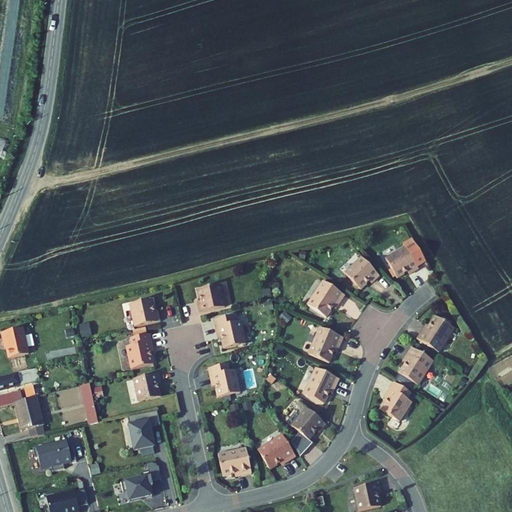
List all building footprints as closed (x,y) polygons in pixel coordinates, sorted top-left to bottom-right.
[(411,273),(417,269),(404,247),(384,259),(396,278),(406,272),(409,270),(411,273)] [(374,282),(380,277),(362,258),(345,274),(361,290),(369,282),(371,280),(374,282)] [(323,282),(308,306),(327,318),(333,308),(335,305),(338,307),(345,295),(323,282)] [(197,305),(199,313),(224,307),(219,284),(197,289),(200,301),(201,304),(197,305)] [(150,299),(129,304),(134,327),(159,321),(157,313),(154,314),(153,311),(150,299)] [(233,315),(213,320),(217,335),(220,334),(221,337),(223,349),(245,344),(240,321),(234,323),(233,315)] [(437,352),(453,328),(434,316),(427,326),(426,329),(423,327),(415,338),(437,352)] [(89,324),(80,326),(83,338),(92,336),(89,324)] [(319,328),(308,354),(328,363),(333,352),(334,349),(338,351),(343,338),(319,328)] [(22,329),(1,334),(3,342),(5,341),(9,358),(29,353),(22,329)] [(73,329),(66,331),(67,338),(75,336),(73,329)] [(149,334),(132,338),(134,345),(127,347),(133,369),(152,364),(150,353),(149,350),(152,349),(149,334)] [(432,361),(410,347),(403,358),(406,360),(404,363),(398,373),(417,385),(432,361)] [(9,358),(12,368),(24,365),(22,355),(9,358)] [(227,364),(207,369),(210,384),(214,383),(215,386),(217,398),(239,393),(234,370),(228,372),(227,364)] [(37,369),(0,377),(0,390),(40,381),(37,369)] [(315,369),(303,395),(323,404),(328,393),(330,390),(333,392),(339,380),(315,369)] [(160,381),(158,373),(133,379),(138,402),(160,397),(157,385),(156,382),(160,381)] [(411,392),(394,381),(385,394),(388,396),(387,398),(380,408),(399,421),(412,401),(407,398),(411,392)] [(90,384),(81,386),(90,425),(98,423),(90,384)] [(38,385),(24,389),(25,394),(27,400),(36,398),(41,397),(38,385)] [(23,395),(0,399),(0,407),(15,403),(24,401),(23,395)] [(44,436),(36,398),(27,400),(24,401),(15,403),(22,432),(29,430),(32,439),(44,436)] [(291,427),(308,441),(316,431),(318,429),(321,431),(326,425),(306,409),(291,427)] [(155,410),(126,417),(133,450),(153,445),(148,426),(158,424),(155,410)] [(281,435),(257,451),(269,469),(279,463),(282,461),(284,464),(295,457),(281,435)] [(51,468),(52,472),(64,470),(63,465),(76,462),(73,449),(69,450),(67,441),(33,449),(35,459),(38,458),(41,470),(51,468)] [(245,448),(217,455),(222,477),(233,474),(237,473),(237,477),(251,474),(245,448)] [(152,463),(147,464),(149,475),(120,482),(123,492),(127,491),(130,502),(142,499),(141,498),(152,495),(149,486),(152,485),(151,480),(161,478),(158,466),(152,463)] [(354,511),(356,511),(377,508),(374,496),(373,493),(377,492),(375,485),(350,490),(354,511)] [(74,491),(46,498),(49,509),(45,510),(45,511),(79,511),(78,508),(88,505),(84,490),(75,493),(74,491)]
